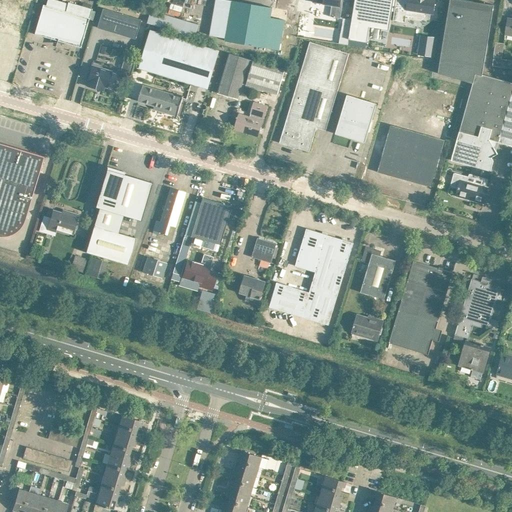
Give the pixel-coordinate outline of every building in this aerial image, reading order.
[(0,0),(0,33),(22,40),(33,0),(0,0)] [(48,0),(47,6),(43,5),(34,34),(81,47),(88,22),(92,23),(95,12),(91,11),(91,10),(68,3),(68,4),(52,0),(48,0)] [(159,9),(160,0),(134,0),(134,6),(159,9)] [(313,0),(313,2),(332,6),(330,17),(341,19),(343,0),(313,0)] [(390,23),(394,0),(355,0),(355,8),(352,20),(350,33),(349,42),(367,45),(370,27),(389,31),(390,23)] [(434,14),(435,0),(396,0),(393,21),(405,23),(406,17),(421,20),(424,18),(425,12),(434,14)] [(511,146),(511,82),(483,74),(494,5),(462,0),(450,0),(437,80),(471,90),(451,160),(491,171),(494,161),(492,157),(498,154),(493,145),(499,142),(511,146)] [(233,1),(231,11),(226,41),(279,50),(284,20),(271,18),(273,8),(233,1)] [(226,41),(232,5),(216,3),(210,38),(226,41)] [(142,21),(138,19),(104,9),(98,28),(136,39),(142,21)] [(352,20),(344,19),(342,31),(340,43),(349,44),(349,42),(350,33),(352,20)] [(140,68),(207,88),(209,89),(220,51),(151,30),(140,68)] [(423,36),(420,54),(432,56),(434,38),(423,36)] [(326,131),(349,54),(310,42),(279,143),(309,152),(316,128),(326,131)] [(511,61),(501,60),(504,44),(496,43),(492,67),(511,69),(511,61)] [(244,83),(278,93),(285,70),(231,54),(219,93),(239,99),(244,83)] [(92,66),(87,81),(88,81),(87,85),(97,88),(98,84),(115,89),(119,74),(92,66)] [(143,85),(139,101),(178,113),(178,115),(184,96),(183,96),(182,97),(143,85)] [(347,95),(336,134),(365,143),(377,104),(347,95)] [(235,130),(253,135),(254,133),(259,135),(263,121),(262,121),(264,117),(268,106),(254,102),(251,114),(253,114),(252,117),(240,114),(239,117),(238,119),(235,130)] [(432,187),(445,140),(391,125),(378,172),(389,175),(389,176),(390,175),(432,187)] [(0,236),(3,236),(5,236),(8,235),(10,235),(11,234),(15,232),(16,232),(19,229),(20,228),(22,224),(23,223),(24,220),(43,156),(0,143),(0,236)] [(99,208),(94,226),(118,233),(123,215),(140,221),(152,183),(124,174),(124,173),(125,173),(125,172),(107,167),(106,167),(107,167),(95,207),(99,208)] [(484,203),(488,188),(468,182),(469,178),(455,174),(452,186),(459,188),(456,196),(484,203)] [(200,184),(198,194),(231,201),(233,190),(200,184)] [(170,188),(167,198),(160,222),(156,221),(153,231),(167,235),(170,225),(175,227),(185,192),(170,188)] [(202,197),(190,237),(193,237),(220,246),(231,206),(202,197)] [(48,227),(73,234),(78,215),(68,212),(67,215),(53,210),(48,227)] [(240,231),(246,233),(250,217),(244,215),(240,231)] [(118,233),(94,226),(85,252),(128,265),(136,238),(118,233)] [(295,266),(305,269),(315,272),(309,292),(277,282),(269,307),(329,325),(354,243),(307,229),(295,266)] [(184,235),(171,279),(179,281),(181,282),(182,277),(183,275),(182,275),(193,237),(190,237),(184,235)] [(277,244),(258,238),(252,257),(271,263),(277,244)] [(382,251),(366,246),(362,261),(369,263),(361,292),(384,299),(396,260),(380,256),(382,251)] [(75,255),(70,268),(82,272),(87,259),(75,255)] [(147,257),(143,272),(162,278),(167,263),(147,257)] [(183,275),(182,277),(199,282),(197,286),(211,290),(217,274),(208,271),(209,267),(187,260),(183,275)] [(429,354),(443,306),(453,273),(414,261),(389,342),(429,354)] [(245,277),(240,293),(252,297),(250,303),(259,305),(261,300),(262,300),(262,297),(261,297),(266,283),(245,277)] [(482,279),(482,282),(472,279),(457,327),(472,332),(475,321),(476,322),(476,324),(478,325),(480,326),(482,325),(483,324),(489,326),(501,287),(489,284),(490,281),(482,279)] [(354,324),(353,326),(354,327),(352,332),(378,340),(383,321),(373,318),(372,321),(357,316),(355,325),(354,324)] [(466,350),(462,365),(471,368),(471,369),(473,370),(473,369),(483,372),(491,348),(484,346),(484,345),(482,344),(481,345),(469,341),(472,332),(457,327),(452,346),(466,350)] [(511,355),(504,353),(500,366),(498,372),(511,376),(511,355)] [(16,418),(19,407),(14,406),(11,417),(16,418)] [(142,422),(121,415),(118,426),(136,431),(138,427),(141,427),(142,422)] [(135,435),(136,431),(118,426),(115,435),(136,442),(138,436),(135,435)] [(52,440),(56,429),(50,427),(47,438),(52,440)] [(58,442),(62,430),(56,429),(52,440),(58,442)] [(64,444),(67,432),(62,430),(58,442),(64,444)] [(70,445),(73,434),(67,432),(64,444),(70,445)] [(76,447),(79,436),(73,434),(70,445),(76,447)] [(135,447),(136,442),(115,435),(112,445),(130,451),(132,446),(135,447)] [(129,455),(130,451),(112,445),(110,455),(131,461),(132,456),(129,455)] [(27,460),(31,448),(25,447),(22,458),(27,460)] [(33,462),(37,450),(31,448),(27,460),(33,462)] [(39,463),(43,452),(37,450),(33,462),(39,463)] [(261,457),(240,451),(238,456),(241,457),(239,462),(258,467),(261,457)] [(45,465),(48,454),(43,452),(39,463),(45,465)] [(50,467),(54,455),(48,454),(45,465),(50,467)] [(56,469),(60,457),(54,455),(50,467),(56,469)] [(129,467),(131,461),(110,455),(106,465),(125,470),(126,466),(129,467)] [(62,470),(66,459),(60,457),(56,469),(62,470)] [(69,472),(72,461),(66,459),(62,470),(69,472)] [(255,477),(258,467),(239,462),(238,466),(235,465),(234,471),(255,477)] [(123,475),(125,470),(106,465),(104,475),(125,481),(126,475),(123,475)] [(252,487),(255,477),(234,471),(232,476),(235,477),(234,481),(252,487)] [(74,483),(75,478),(65,475),(63,480),(74,483)] [(123,486),(125,481),(104,475),(101,485),(119,490),(120,485),(123,486)] [(346,482),(324,476),(321,486),(340,492),(341,487),(344,488),(346,482)] [(249,497),(252,487),(234,481),(232,486),(229,485),(228,490),(249,497)] [(117,494),(119,490),(101,485),(98,494),(119,501),(120,495),(117,494)] [(338,496),(340,492),(321,486),(318,496),(340,502),(341,497),(338,496)] [(23,510),(28,492),(18,489),(12,510),(18,511),(19,509),(23,510)] [(246,506),(249,497),(228,490),(226,496),(229,497),(228,501),(246,506)] [(392,507),(395,497),(374,491),(372,497),(375,497),(374,502),(392,507)] [(32,511),(38,495),(28,492),(23,510),(27,511),(32,511)] [(117,506),(119,501),(98,494),(96,498),(95,504),(113,510),(114,505),(117,506)] [(43,511),(48,498),(38,495),(32,511),(43,511)] [(338,508),(340,502),(318,496),(315,506),(334,511),(335,507),(338,508)] [(53,511),(57,500),(48,498),(43,511),(53,511)] [(65,511),(68,504),(57,500),(53,511),(65,511)] [(228,511),(244,511),(246,506),(228,501),(226,505),(223,505),(222,510),(228,511)] [(371,511),(390,511),(392,507),(374,502),(372,506),(369,505),(368,511),(371,511)]
